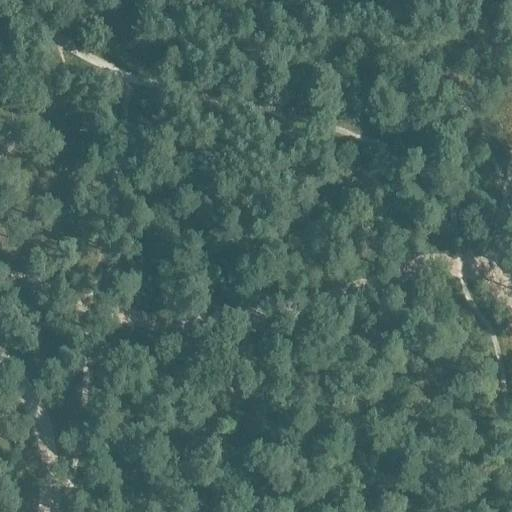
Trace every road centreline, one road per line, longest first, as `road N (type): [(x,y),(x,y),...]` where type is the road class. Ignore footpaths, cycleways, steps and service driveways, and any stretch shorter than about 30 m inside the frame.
road 1 (track): [(0,273),(152,324),(214,323),(424,265),(458,265)]
road 2 (track): [(49,511),(50,457),(39,411),(0,360)]
road 3 (track): [(511,318),(495,267),(511,190)]
